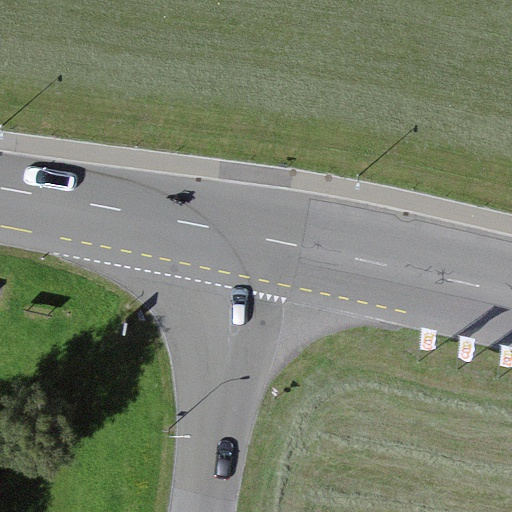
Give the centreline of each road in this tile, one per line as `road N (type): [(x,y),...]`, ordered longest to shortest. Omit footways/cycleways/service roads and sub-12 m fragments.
road 1 (unclassified): [(207,511),(239,234)]
road 2 (primary): [(239,234),(511,295)]
road 3 (primary): [(0,190),(239,234)]
